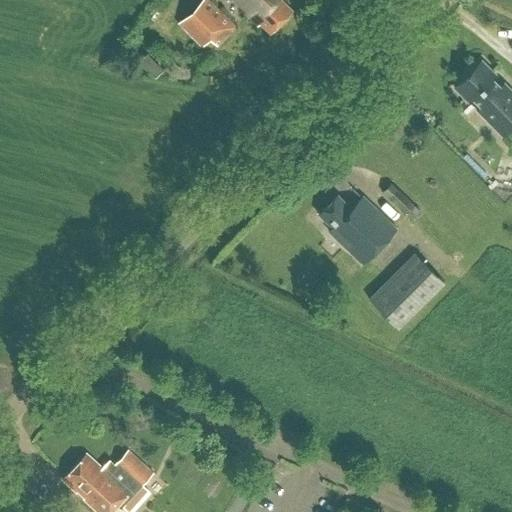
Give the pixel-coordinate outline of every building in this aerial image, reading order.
[(235,25),(208,0),(200,0),(178,23),(201,45),(208,38),(216,45),(235,25)] [(269,31),(292,8),(284,0),(231,0),(256,25),(260,21),(269,31)] [(154,76),(162,69),(147,53),(139,61),(154,76)] [(458,82),(459,83),(455,87),(468,100),(472,96),(481,104),(476,108),(501,132),(505,128),(506,128),(511,122),(511,89),(510,87),(506,91),(491,77),(495,72),(482,60),(477,64),(476,63),(458,82)] [(460,156),(475,165),(482,153),(468,144),(460,156)] [(511,149),(510,147),(500,155),(511,168),(511,149)] [(493,195),(511,177),(511,171),(501,160),(479,181),(493,195)] [(380,191),(404,214),(406,212),(413,219),(421,210),(412,202),(410,204),(388,183),(380,191)] [(361,262),(394,227),(361,196),(350,207),(335,193),(317,212),(330,224),(326,228),(361,262)] [(367,297),(397,327),(444,282),(414,251),(367,297)] [(340,276),(349,265),(338,257),(330,267),(340,276)] [(339,293),(329,304),(337,311),(347,300),(339,293)] [(109,458),(101,467),(86,452),(62,479),(99,511),(108,511),(118,502),(123,506),(153,471),(127,448),(114,463),(109,458)]
